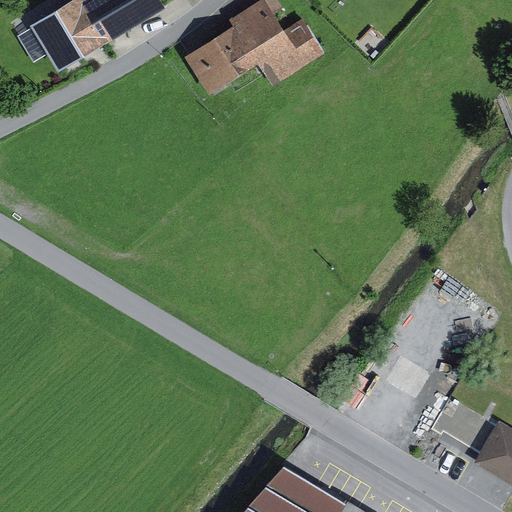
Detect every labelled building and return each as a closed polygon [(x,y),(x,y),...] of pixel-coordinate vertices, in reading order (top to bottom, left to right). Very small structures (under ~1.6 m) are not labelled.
[(159,6),(155,0),(67,0),(43,16),(73,62),(159,6)] [(281,85),(324,51),(299,18),(283,30),(259,0),(257,0),(185,56),(216,96),(262,61),(281,85)] [(420,305),(448,264),(439,258),(410,298),(420,305)] [(449,393),(440,422),(476,434),(486,405),(449,393)] [(511,427),(504,422),(478,465),(511,485),(511,427)] [(386,511),(299,451),(246,511),(386,511)]
